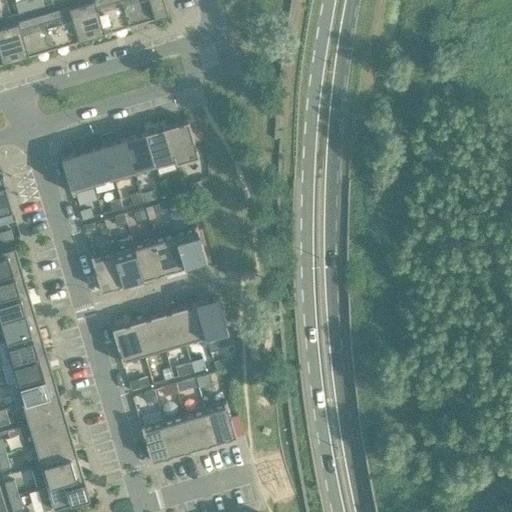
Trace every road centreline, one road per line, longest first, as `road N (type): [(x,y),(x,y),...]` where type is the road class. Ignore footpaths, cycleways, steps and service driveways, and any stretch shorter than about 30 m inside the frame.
road 1 (primary): [(327,0),(301,210),(304,310),(336,511)]
road 2 (primary): [(362,511),(329,310),(328,211),(350,0)]
road 3 (residential): [(142,505),(29,128)]
road 4 (residential): [(29,128),(228,69)]
road 5 (residential): [(217,34),(19,93)]
